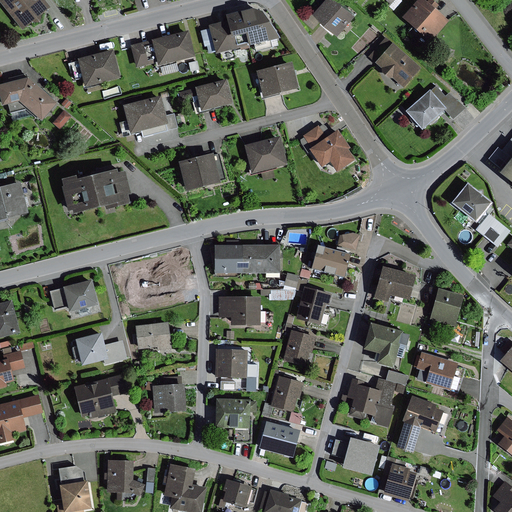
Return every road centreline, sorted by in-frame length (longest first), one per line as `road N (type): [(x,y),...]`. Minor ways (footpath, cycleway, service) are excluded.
road 1 (residential): [(311,484),(372,252),(390,246),(430,265),(448,258)]
road 2 (residential): [(230,0),(0,58)]
road 3 (residential): [(198,452),(205,302),(190,230)]
road 4 (residential): [(190,230),(326,212),(398,190)]
road 5 (residential): [(143,152),(338,99)]
road 6 (residential): [(0,464),(59,448),(121,444),(198,452)]
road 7 (residential): [(0,281),(190,230)]
road 8 (residential): [(398,190),(431,172),(511,100)]
